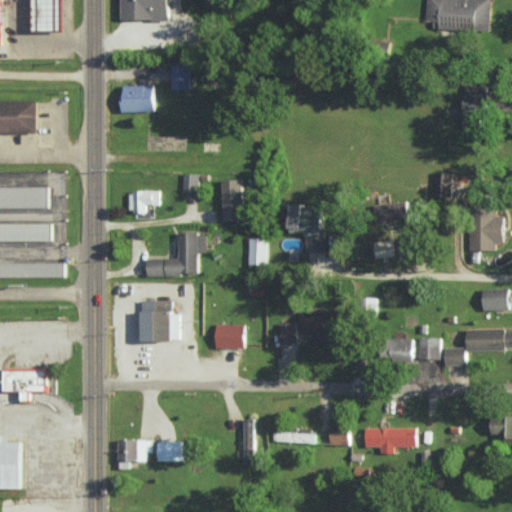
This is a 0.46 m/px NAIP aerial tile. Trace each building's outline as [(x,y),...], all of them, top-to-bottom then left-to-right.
[(35,0),(66,0),(66,32),(35,32),(35,0)] [(123,0),(170,0),(170,20),(123,20),(123,0)] [(426,0),(426,20),(433,20),(433,29),(491,32),(492,0),(426,0)] [(190,63),(171,63),(172,89),(190,88),(190,63)] [(122,85),(122,111),(155,110),(154,84),(122,85)] [(482,129),(483,87),(465,86),(464,128),(482,129)] [(0,100),(38,100),(38,133),(0,133),(0,100)] [(435,196),(452,197),(452,172),(435,171),(435,196)] [(183,191),(198,192),(199,173),(184,173),(183,191)] [(242,178),(223,179),(224,219),(244,219),(242,178)] [(0,207),(49,207),(49,186),(0,186),(0,207)] [(159,204),(160,191),(130,190),(129,211),(146,212),(146,204),(159,204)] [(375,203),(377,223),(408,220),(407,201),(375,203)] [(323,230),(323,205),(290,205),(291,231),(323,230)] [(504,242),(505,216),(496,215),(496,207),(471,207),(471,249),(497,249),(497,242),(504,242)] [(0,240),(53,240),(53,222),(0,222),(0,240)] [(148,275),(199,274),(199,252),(207,251),(207,232),(179,232),(179,257),(148,257),(148,275)] [(306,252),(326,251),(326,235),(305,235),(306,252)] [(267,238),(250,237),(250,264),(266,264),(267,238)] [(376,257),(395,255),(394,239),(374,241),(376,257)] [(0,262),(0,276),(65,276),(65,262),(0,262)] [(484,288),(484,309),(511,309),(511,288),(484,288)] [(144,301),(144,341),(174,341),(174,301),(144,301)] [(301,332),(314,331),(314,338),(335,338),(334,311),(300,311),(301,332)] [(280,343),(297,342),(296,321),(279,322),(280,343)] [(216,347),(245,347),(246,323),(217,323),(216,347)] [(511,328),(467,329),(468,349),(511,348),(511,328)] [(441,337),(420,337),(419,358),(441,358),(441,337)] [(413,338),(391,338),(391,358),(413,358),(413,338)] [(446,365),(466,364),(466,346),(446,347),(446,365)] [(5,369),(50,369),(50,392),(32,392),(32,402),(22,402),(22,392),(5,392),(5,369)] [(493,436),(511,435),(511,415),(492,416),(493,436)] [(255,417),(245,418),(245,464),(256,464),(255,417)] [(349,444),(349,425),(331,425),(331,444),(349,444)] [(418,426),(366,427),(366,446),(382,446),(382,453),(397,453),(396,446),(418,446),(418,426)] [(315,442),(316,432),(275,431),(274,441),(315,442)] [(24,443),(24,489),(0,488),(0,436),(5,436),(5,442),(24,443)] [(118,439),(119,468),(130,468),(130,461),(148,461),(147,452),(153,452),(153,439),(118,439)] [(183,440),(158,441),(158,461),(183,460),(183,440)]
